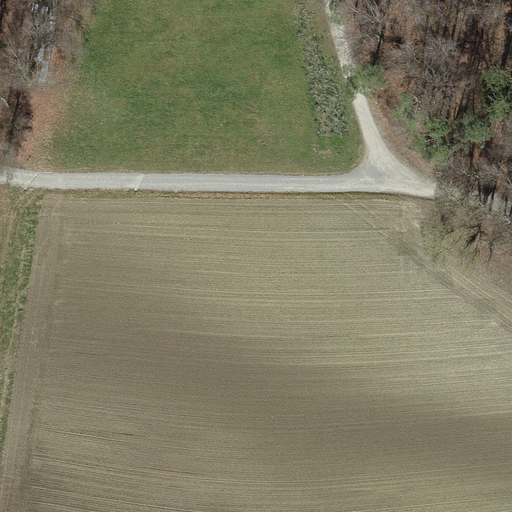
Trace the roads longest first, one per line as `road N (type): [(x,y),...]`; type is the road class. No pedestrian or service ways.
road 1 (track): [(0,168),(32,181),(381,180)]
road 2 (track): [(511,214),(381,180),(335,0)]
